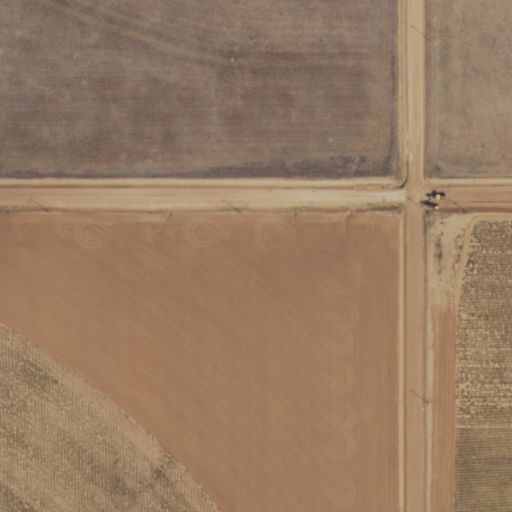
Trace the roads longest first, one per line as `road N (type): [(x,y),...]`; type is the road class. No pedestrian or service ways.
road 1 (residential): [(431,511),(430,0)]
road 2 (residential): [(0,215),(511,215)]
